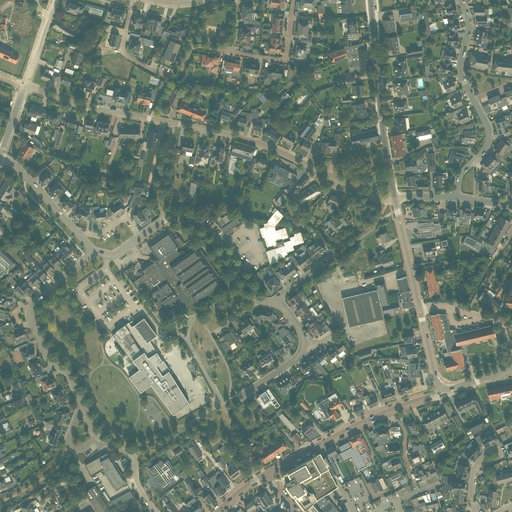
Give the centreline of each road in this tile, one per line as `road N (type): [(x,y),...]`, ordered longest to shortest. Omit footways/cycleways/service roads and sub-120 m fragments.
road 1 (unclassified): [(394,200),(251,139),(107,112),(25,86)]
road 2 (tertiary): [(394,200),(370,0)]
road 3 (unclassified): [(261,300),(202,225),(163,220),(139,237)]
road 4 (residential): [(265,473),(389,410)]
road 5 (residential): [(511,359),(495,321),(419,306)]
